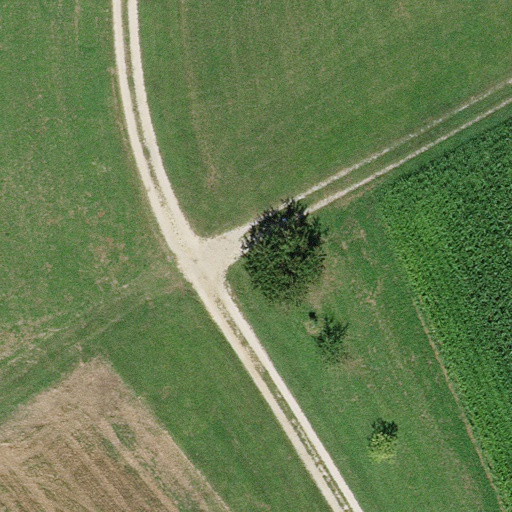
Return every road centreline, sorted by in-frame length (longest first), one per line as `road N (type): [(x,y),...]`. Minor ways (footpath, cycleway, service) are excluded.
road 1 (track): [(324,511),(200,269),(117,132),(119,0)]
road 2 (track): [(511,95),(200,269)]
road 3 (track): [(0,400),(200,269)]
